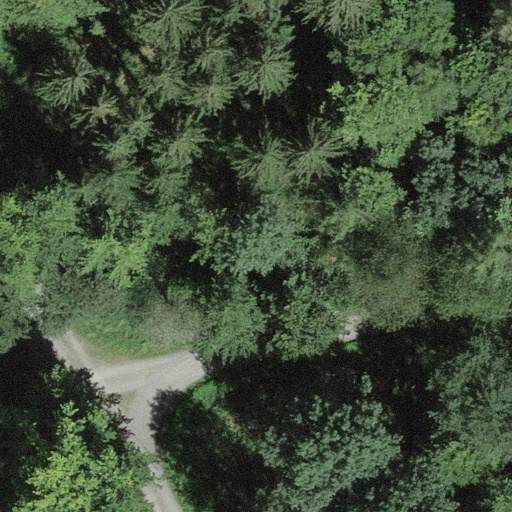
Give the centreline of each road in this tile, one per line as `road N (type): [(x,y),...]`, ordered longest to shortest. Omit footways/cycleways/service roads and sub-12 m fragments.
road 1 (track): [(0,399),(511,291)]
road 2 (track): [(168,511),(0,237)]
